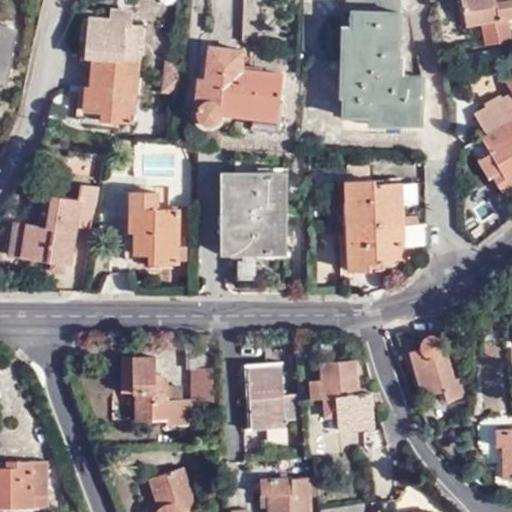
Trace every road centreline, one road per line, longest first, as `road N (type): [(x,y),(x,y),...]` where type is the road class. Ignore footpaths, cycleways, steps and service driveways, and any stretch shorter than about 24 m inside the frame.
road 1 (tertiary): [(35,315),(370,312)]
road 2 (residential): [(465,509),(439,491),(398,418),(370,312)]
road 3 (residential): [(35,315),(99,511)]
road 4 (residential): [(0,166),(16,131),(40,0)]
road 5 (tertiary): [(370,312),(455,285),(511,241)]
